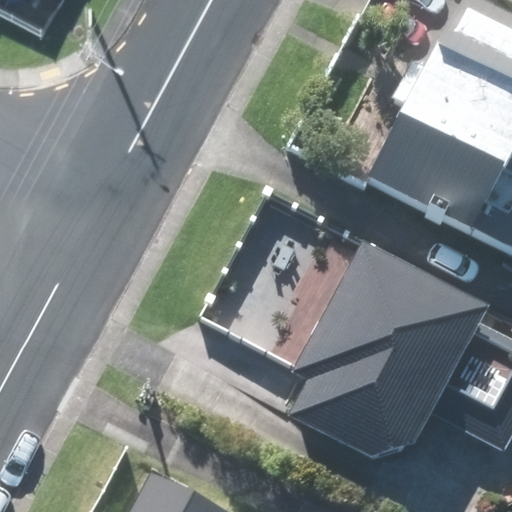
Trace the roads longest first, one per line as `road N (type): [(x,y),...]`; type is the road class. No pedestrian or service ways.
road 1 (tertiary): [(211,0),(93,221)]
road 2 (tertiary): [(93,221),(0,391)]
